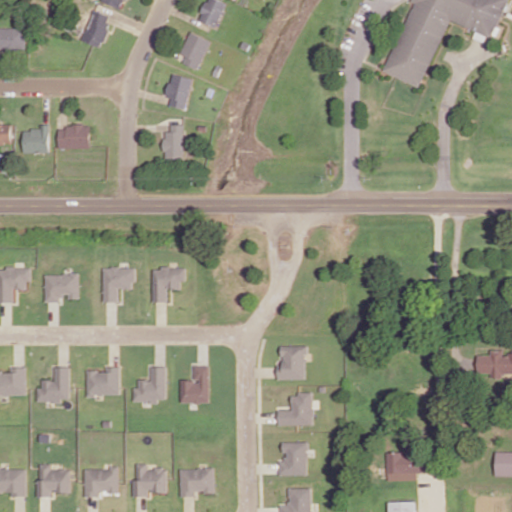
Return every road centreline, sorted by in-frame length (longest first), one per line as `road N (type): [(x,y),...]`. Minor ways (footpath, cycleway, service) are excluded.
road 1 (tertiary): [(0,204),(511,204)]
road 2 (residential): [(247,333),(0,333)]
road 3 (residential): [(248,511),(247,333),(283,278)]
road 4 (residential): [(166,0),(132,87),(130,204)]
road 5 (residential): [(0,87),(132,87)]
